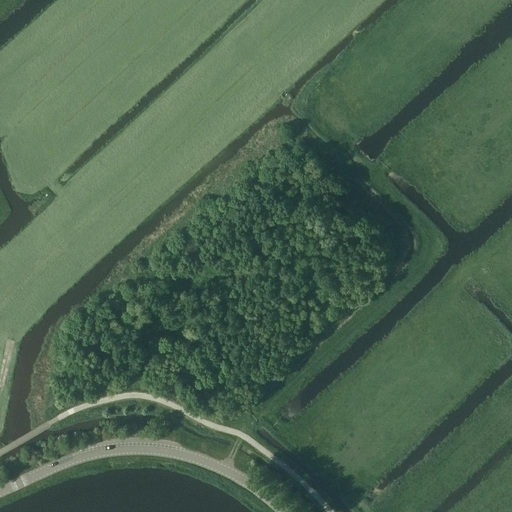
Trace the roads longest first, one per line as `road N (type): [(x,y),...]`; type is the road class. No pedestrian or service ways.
road 1 (track): [(372,173),(423,231),(423,255),(249,422),(222,470)]
road 2 (tertiary): [(280,511),(231,474),(152,452),(89,456),(0,494)]
road 3 (track): [(259,412),(366,511)]
